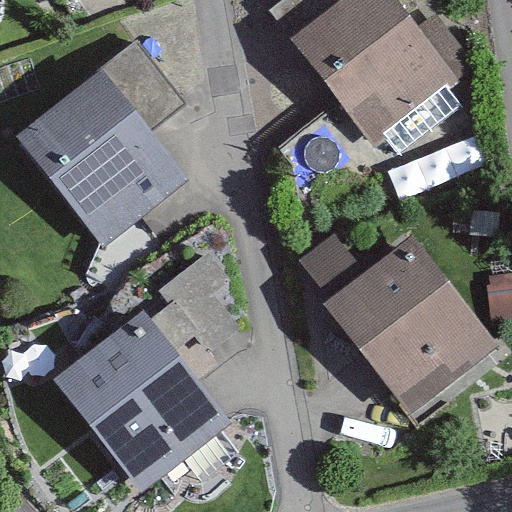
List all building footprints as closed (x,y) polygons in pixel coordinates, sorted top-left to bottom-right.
[(421,30),(397,0),(351,0),(293,46),(376,149),(478,68),(438,17),(421,30)] [(186,106),(137,43),(16,138),(103,249),(191,181),(153,133),(186,106)] [(369,274),(335,234),(299,263),(333,304),(369,274)] [(506,345),(407,239),(369,274),(333,304),(314,325),(413,431),(506,345)] [(229,283),(210,257),(161,293),(171,308),(153,322),(144,314),(54,383),(142,499),(231,425),(188,368),(241,329),(217,294),(229,283)] [(511,274),(488,277),(493,322),(511,319),(511,274)]
